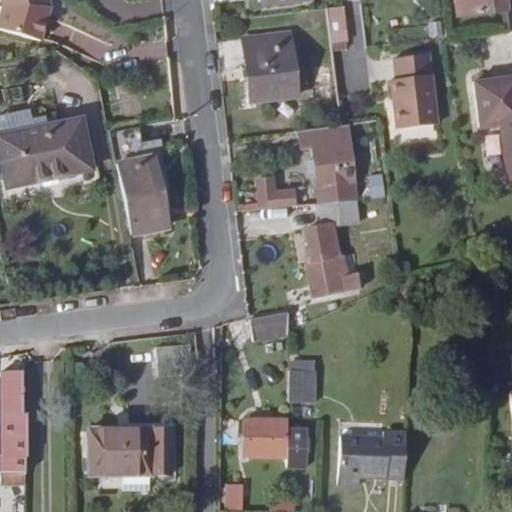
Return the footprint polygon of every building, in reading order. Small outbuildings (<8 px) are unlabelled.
[(49,8),(46,0),(0,0),(0,2),(1,6),(1,7),(0,12),(0,31),(39,43),(49,8)] [(452,0),(456,23),(503,17),(500,0),(452,0)] [(341,9),(324,11),(328,46),(344,44),(341,9)] [(243,43),(251,106),(297,99),(288,37),(243,43)] [(427,57),(393,61),(395,82),(390,83),(396,132),(436,127),(427,57)] [(511,80),(471,85),(478,133),(497,131),(505,187),(511,186),(511,80)] [(46,127),(44,118),(31,121),(29,112),(12,115),(16,133),(46,127)] [(91,170),(80,119),(46,127),(16,133),(0,136),(0,159),(6,188),(91,170)] [(167,228),(154,164),(165,162),(161,139),(141,143),(139,127),(108,132),(108,133),(129,236),(167,228)] [(354,205),(344,129),(340,130),(296,134),(299,152),(311,150),(313,165),(306,167),(307,178),(315,177),(316,189),(318,207),(349,205),(354,205)] [(371,197),(386,197),(385,175),(370,176),(371,197)] [(257,181),(259,210),(297,208),(296,193),(274,194),(273,180),(257,181)] [(305,265),(314,303),(328,301),(359,293),(355,273),(345,275),(341,256),(330,258),(327,244),(335,243),(331,227),(352,222),(349,205),(318,207),(322,228),(305,232),(312,264),(305,265)] [(283,314),(247,321),(251,346),(288,340),(283,314)] [(26,457),(25,415),(21,415),(21,372),(0,373),(0,385),(0,412),(0,436),(1,485),(24,485),(23,457),(26,457)] [(314,373),(290,374),(289,404),(313,404),(314,373)] [(288,460),(289,423),(246,423),(245,460),(288,460)] [(170,476),(170,429),(87,429),(88,477),(149,477),(149,476),(170,476)] [(407,483),(409,435),(383,434),(382,439),(337,436),(335,487),(359,488),(360,481),(407,483)] [(148,492),(148,477),(121,477),(121,492),(148,492)] [(232,506),(232,510),(246,511),(247,488),(232,487),(231,487),(232,506)]
